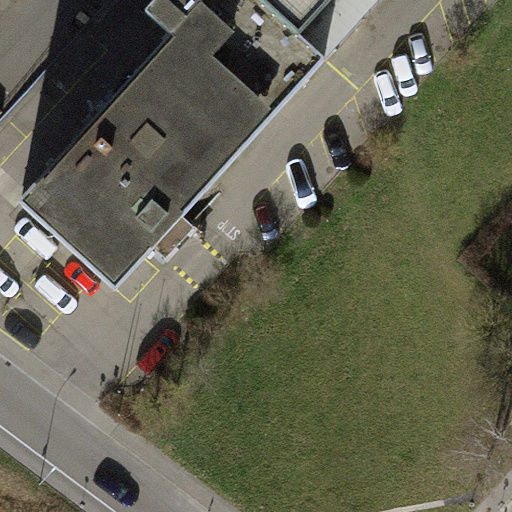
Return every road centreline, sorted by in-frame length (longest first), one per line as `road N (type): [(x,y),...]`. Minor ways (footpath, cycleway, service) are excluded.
road 1 (unknown): [(45,414),(378,0)]
road 2 (unclassified): [(167,511),(0,378)]
